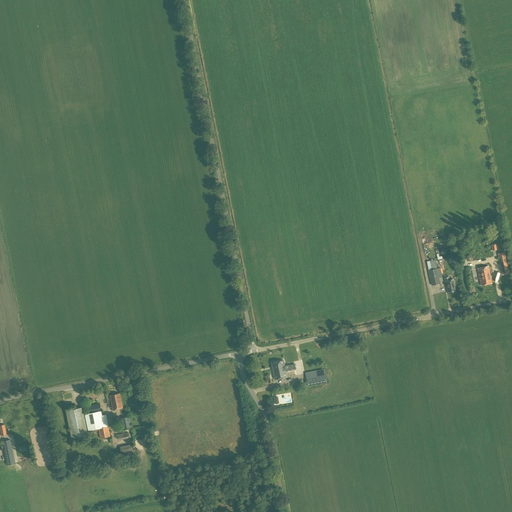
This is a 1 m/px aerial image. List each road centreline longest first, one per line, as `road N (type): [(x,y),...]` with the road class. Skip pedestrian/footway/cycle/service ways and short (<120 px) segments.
road 1 (unclassified): [(253,351),(182,0)]
road 2 (unclassified): [(253,351),(511,300)]
road 3 (unclassified): [(0,400),(238,354)]
road 4 (unclassified): [(284,511),(269,429),(238,354)]
